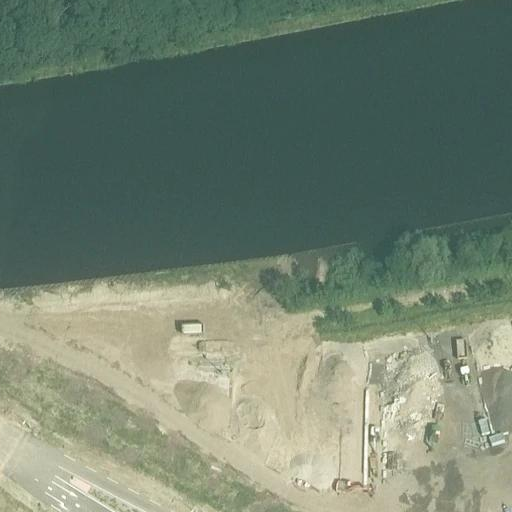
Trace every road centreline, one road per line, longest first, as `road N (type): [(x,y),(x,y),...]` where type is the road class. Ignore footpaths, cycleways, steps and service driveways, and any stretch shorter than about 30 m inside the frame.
road 1 (unclassified): [(317,511),(106,378),(0,330)]
road 2 (primary): [(152,511),(76,473),(16,456)]
